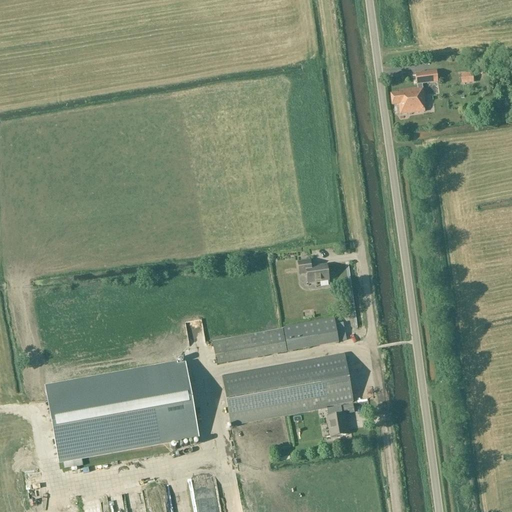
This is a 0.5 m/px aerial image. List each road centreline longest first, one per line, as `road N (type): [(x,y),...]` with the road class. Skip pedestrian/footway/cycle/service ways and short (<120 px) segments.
road 1 (unclassified): [(439,511),(368,0)]
road 2 (track): [(325,0),(396,511)]
